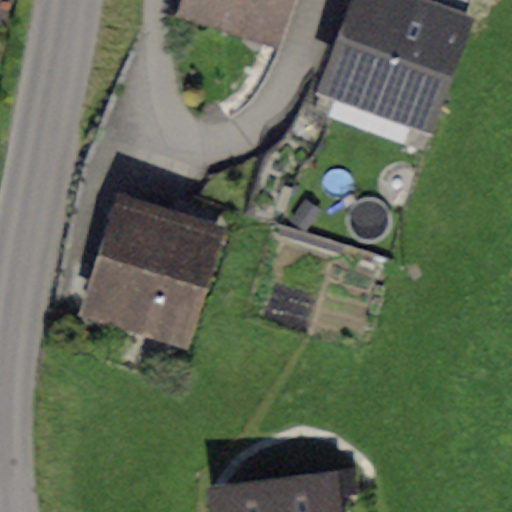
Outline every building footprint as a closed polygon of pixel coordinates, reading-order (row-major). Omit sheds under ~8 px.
[(0,0),(0,21),(6,23),(12,0),(0,0)] [(197,0),(196,5),(268,29),(277,0),(197,0)] [(425,116),(460,24),(394,0),(370,0),(359,30),(339,84),(425,116)] [(130,212),(100,303),(178,328),(207,237),(130,212)] [(231,501),(231,511),(318,511),(316,493),(231,501)]
